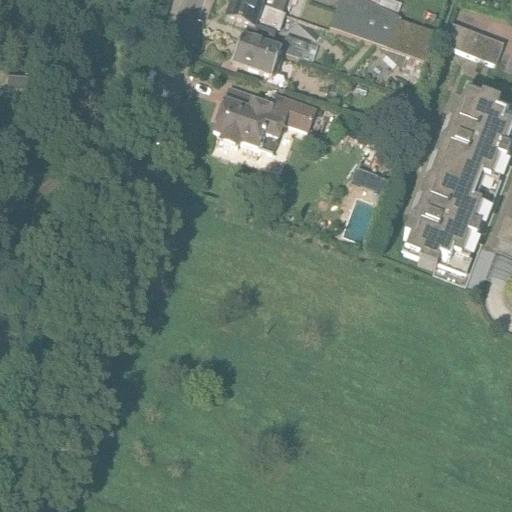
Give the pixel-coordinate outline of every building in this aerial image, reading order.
[(232,0),(232,1),(284,19),(284,17),(292,20),(299,0),(232,0)] [(340,0),(329,34),(379,52),(405,60),(429,69),(430,68),(434,49),(438,38),(396,23),(397,20),(396,19),(377,11),(349,0),(340,0)] [(349,0),(377,11),(396,19),(401,6),(386,0),(349,0)] [(232,1),(224,24),(245,32),(244,36),(258,40),(271,45),(274,36),(277,37),(284,19),(232,1)] [(449,29),(442,49),(459,56),(467,36),(468,34),(451,28),(450,28),(449,29)] [(467,36),(459,56),(463,58),(477,63),(485,42),(485,41),(468,34),(467,36)] [(284,38),(278,54),(280,55),(300,63),(301,61),(306,46),(284,38)] [(232,64),(230,67),(270,81),(271,82),(275,81),(277,78),(277,74),(276,73),(274,72),(280,55),(278,54),(240,41),(235,55),(232,64)] [(485,42),(477,63),(483,65),(488,67),(494,69),(502,48),(485,41),(485,42)] [(6,76),(5,96),(24,97),(26,77),(6,76)] [(223,105),(211,138),(220,141),(218,147),(236,153),(238,147),(270,159),(281,128),(306,136),(313,114),(282,103),(280,108),(271,105),(268,113),(265,112),(255,108),(251,107),(253,101),(228,92),(227,92),(223,105)] [(409,223),(402,241),(408,243),(403,256),(417,262),(416,266),(434,273),(436,269),(462,279),(476,243),(479,233),(505,165),(509,155),(511,147),(511,115),(497,109),(498,105),(480,98),(478,102),(463,97),(458,110),(452,108),(446,125),(445,127),(449,128),(442,146),(439,144),(438,145),(432,162),(432,163),(435,164),(426,187),(423,186),(422,187),(416,203),(416,204),(419,206),(412,224),(409,222),(409,223)] [(389,123),(388,127),(401,132),(411,107),(398,101),(397,103),(389,123)] [(369,133),(364,148),(380,153),(385,138),(369,133)] [(388,184),(376,179),(370,195),(382,199),(388,184)] [(0,345),(17,352),(26,330),(0,320),(0,345)]
